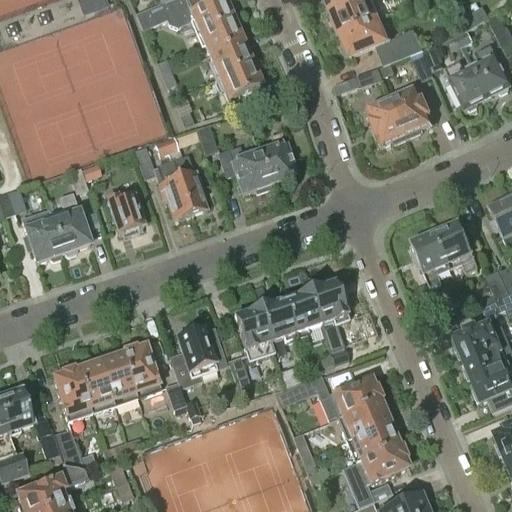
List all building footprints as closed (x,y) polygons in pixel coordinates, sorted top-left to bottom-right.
[(108,11),(103,0),(89,0),(95,16),(108,11)] [(222,2),(215,5),(191,15),(184,0),(183,0),(161,9),(136,19),(143,35),(166,26),(168,30),(176,34),(185,30),(195,26),(200,38),(235,23),(230,11),(227,12),(222,2)] [(157,0),(161,9),(183,0),(157,0)] [(322,0),(322,2),(325,9),(327,10),(330,16),(366,1),(370,0),(322,0)] [(449,5),(446,0),(436,0),(434,1),(439,10),(449,5)] [(372,14),(366,1),(330,16),(333,23),(332,24),(334,31),(336,31),(340,40),(376,24),(381,22),(377,12),(372,14)] [(467,35),(488,24),(489,24),(482,12),(461,23),(467,35)] [(498,18),(489,24),(488,24),(507,62),(511,59),(511,41),(507,31),(505,32),(498,18)] [(237,36),(240,34),(235,23),(200,38),(209,60),(241,46),(237,36)] [(381,37),(376,24),(340,40),(342,46),(342,47),(345,55),(346,55),(349,63),(375,52),(383,71),(390,69),(414,60),(422,57),(423,56),(414,35),(391,45),(387,35),(381,37)] [(473,47),(467,35),(456,41),(462,52),(473,47)] [(246,57),(241,46),(209,60),(218,82),(254,66),(250,56),(246,57)] [(472,73),(488,103),(498,98),(501,100),(508,96),(508,93),(511,92),(495,61),(490,52),(475,60),(479,69),(472,73)] [(434,53),(423,58),(431,78),(442,73),(434,53)] [(433,82),(431,78),(423,58),(422,57),(414,60),(415,63),(412,65),(421,87),(433,82)] [(156,69),(161,81),(170,77),(165,65),(156,69)] [(261,92),(256,81),(260,79),(254,66),(218,82),(229,106),(261,92)] [(488,103),(472,73),(464,76),(460,68),(445,75),(464,115),(467,114),(470,116),(476,112),(477,109),(488,103)] [(383,71),(378,73),(382,83),(394,78),(390,69),(383,71)] [(383,86),(382,83),(378,73),(377,74),(355,81),(359,94),(383,86)] [(176,89),(170,77),(161,81),(166,93),(176,89)] [(414,97),(392,106),(407,144),(421,138),(420,135),(430,131),(428,124),(429,123),(422,105),(418,107),(414,97)] [(396,148),(407,144),(392,106),(370,115),(374,125),(370,127),(378,145),(380,144),(382,150),(394,145),(396,148)] [(193,129),(188,117),(178,122),(183,133),(193,129)] [(216,156),(208,131),(196,135),(205,160),(216,156)] [(274,152),(258,158),(270,194),(285,189),(284,186),(296,182),(281,138),(270,142),(274,152)] [(173,142),(164,145),(168,158),(178,155),(173,142)] [(159,162),(168,158),(164,145),(154,148),(159,162)] [(173,224),(189,219),(171,168),(153,174),(145,152),(134,156),(143,184),(155,180),(159,191),(160,190),(173,224)] [(255,200),(270,194),(258,158),(243,163),(239,153),(228,156),(242,200),(254,196),(255,200)] [(171,168),(189,219),(205,213),(198,195),(201,194),(196,178),(192,179),(186,163),(171,168)] [(100,181),(96,171),(82,176),(86,186),(100,181)] [(80,174),(68,178),(76,200),(88,196),(80,174)] [(15,196),(0,201),(0,217),(3,226),(4,225),(3,223),(16,219),(13,210),(19,208),(15,196)] [(119,241),(129,237),(133,240),(140,238),(141,234),(143,233),(132,197),(107,205),(119,241)] [(48,221),(62,260),(64,259),(67,262),(75,259),(76,255),(89,250),(72,200),(59,204),(63,217),(48,221)] [(511,207),(511,205),(509,206),(507,204),(500,208),(500,211),(489,216),(510,260),(511,258),(511,207)] [(94,218),(87,220),(92,234),(99,231),(94,218)] [(62,260),(48,221),(43,223),(43,221),(23,228),(36,268),(49,264),(52,267),(60,264),(60,260),(62,260)] [(438,235),(438,238),(434,240),(449,276),(450,275),(462,270),(466,279),(478,274),(459,229),(447,234),(445,232),(438,235)] [(438,280),(449,276),(434,240),(432,241),(430,238),(423,241),(422,245),(411,250),(430,295),(442,290),(438,280)] [(502,284),(501,285),(509,301),(511,299),(511,273),(511,271),(499,277),(502,284)] [(496,306),(509,301),(501,285),(502,284),(499,277),(498,277),(497,276),(485,281),(496,306)] [(312,296),(309,298),(320,331),(332,327),(334,332),(348,327),(335,289),(323,293),(320,290),(313,293),(312,296)] [(307,336),(320,331),(309,298),(306,299),(304,296),(297,298),(295,302),(283,306),(287,321),(296,345),(309,341),(307,336)] [(459,364),(462,363),(462,364),(508,345),(497,319),(501,317),(511,312),(511,299),(509,301),(496,306),(481,313),(487,329),(475,334),(475,332),(464,336),(465,339),(453,343),(457,352),(454,353),(459,364)] [(463,304),(439,314),(444,328),(468,317),(463,304)] [(296,345),(287,321),(283,306),(270,311),(267,309),(261,310),(260,314),(258,315),(269,349),(282,344),(284,349),(296,345)] [(273,360),(269,349),(258,315),(254,316),(252,314),(245,317),(244,320),(232,324),(247,368),(273,360)] [(214,371),(213,368),(223,364),(213,334),(203,337),(202,335),(200,336),(197,332),(190,334),(189,339),(176,343),(184,365),(171,369),(179,393),(200,386),(197,377),(214,371)] [(468,385),(471,384),(471,386),(511,369),(511,355),(508,345),(462,364),(466,372),(463,373),(468,385)] [(126,360),(123,361),(138,404),(159,397),(145,353),(136,356),(134,354),(126,356),(126,360)] [(329,358),(330,360),(334,372),(348,367),(343,353),(329,358)] [(115,412),(138,404),(123,361),(119,362),(117,359),(109,362),(109,365),(100,368),(115,412)] [(334,372),(330,360),(321,363),(325,375),(334,372)] [(240,363),(227,367),(238,397),(250,392),(240,363)] [(91,420),(115,412),(100,368),(91,371),(89,369),(80,372),(80,375),(77,376),(91,420)] [(511,369),(471,386),(475,394),(472,395),(477,407),(480,406),(481,409),(487,406),(492,419),(511,410),(511,369)] [(303,388),(297,372),(279,378),(284,395),(287,394),(303,388)] [(68,427),(91,420),(77,376),(73,377),(72,375),(64,377),(63,380),(54,384),(68,427)] [(326,401),(336,424),(379,407),(377,403),(379,401),(376,394),(373,394),(370,385),(342,397),(341,395),(326,401)] [(177,389),(165,393),(172,416),(185,412),(177,389)] [(7,401),(0,403),(0,411),(9,439),(33,430),(21,396),(17,398),(14,394),(8,396),(7,401)] [(185,410),(189,424),(196,421),(199,421),(195,407),(185,410)] [(380,410),(379,407),(336,424),(345,447),(388,429),(385,420),(386,417),(383,410),(380,410)] [(0,488),(28,479),(23,464),(10,468),(8,464),(17,460),(10,442),(9,439),(0,411),(0,488)] [(500,461),(502,460),(503,462),(511,458),(511,415),(511,416),(511,430),(505,433),(505,435),(494,440),(498,449),(495,450),(500,461)] [(198,428),(196,421),(189,424),(191,430),(198,428)] [(345,447),(355,469),(398,451),(397,449),(398,446),(395,439),(392,438),(388,429),(345,447)] [(70,435),(53,440),(63,467),(83,472),(94,468),(92,460),(80,464),(70,435)] [(292,442),(302,466),(311,462),(302,438),(292,442)] [(39,445),(48,472),(63,467),(53,440),(39,445)] [(138,444),(127,448),(129,456),(140,453),(138,444)] [(114,452),(116,461),(129,456),(127,448),(114,452)] [(399,454),(398,451),(355,469),(364,493),(380,486),(379,485),(407,473),(403,465),(405,462),(402,455),(399,454)] [(511,458),(503,462),(507,471),(505,472),(509,483),(511,482),(511,483),(511,458)] [(21,459),(17,460),(8,464),(10,468),(23,464),(21,459)] [(315,471),(311,462),(302,466),(306,475),(315,471)] [(56,511),(64,509),(60,499),(64,498),(60,485),(17,501),(20,509),(17,511),(56,511)] [(423,511),(418,501),(392,511),(423,511)]
